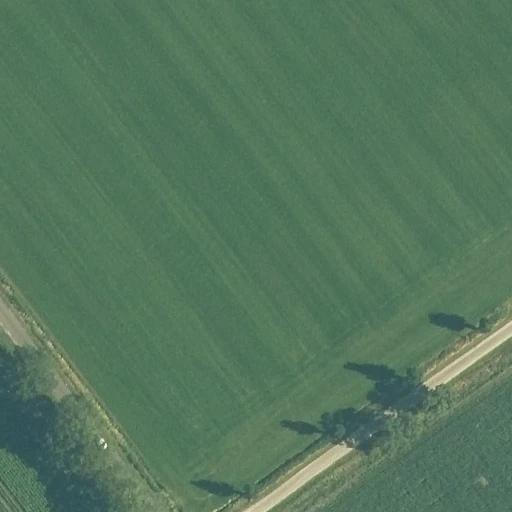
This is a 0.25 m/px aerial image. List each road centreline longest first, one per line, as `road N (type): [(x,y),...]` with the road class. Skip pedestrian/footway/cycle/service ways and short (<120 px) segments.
road 1 (unclassified): [(284,511),(511,353)]
road 2 (unclassified): [(153,511),(0,312)]
